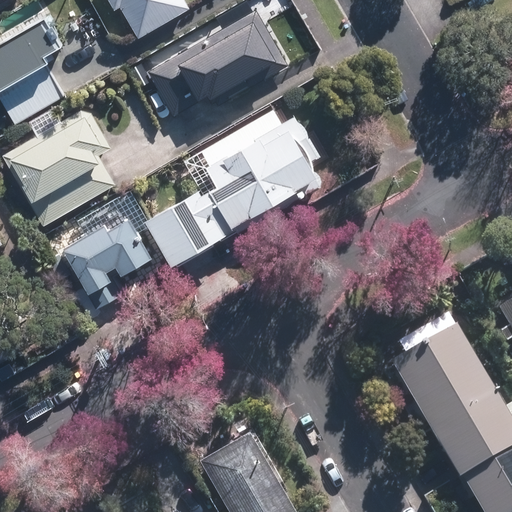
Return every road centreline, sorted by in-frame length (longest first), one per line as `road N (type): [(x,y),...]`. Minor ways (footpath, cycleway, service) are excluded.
road 1 (residential): [(263,305),(0,458)]
road 2 (residential): [(263,305),(385,511)]
road 3 (residential): [(469,186),(263,305)]
road 4 (residential): [(364,0),(469,186)]
